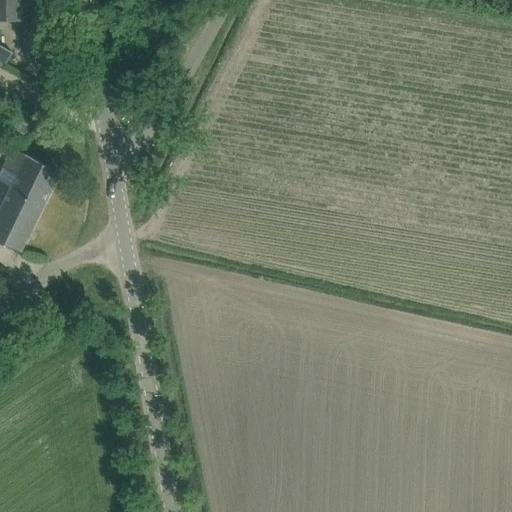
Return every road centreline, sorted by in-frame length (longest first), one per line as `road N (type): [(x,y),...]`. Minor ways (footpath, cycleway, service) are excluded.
road 1 (tertiary): [(174,511),(118,182)]
road 2 (unclassified): [(118,182),(224,0)]
road 3 (tertiary): [(118,182),(88,0)]
